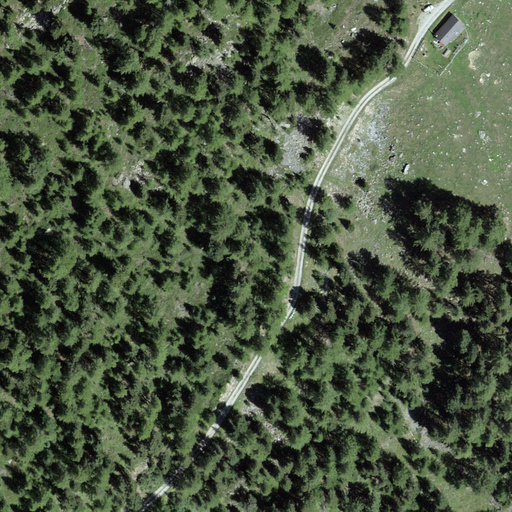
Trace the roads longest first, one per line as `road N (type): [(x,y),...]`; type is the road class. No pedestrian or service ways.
road 1 (track): [(301,241),(290,301),(197,450),(138,511)]
road 2 (track): [(444,0),(402,63),(355,104),(309,196),(301,241)]
